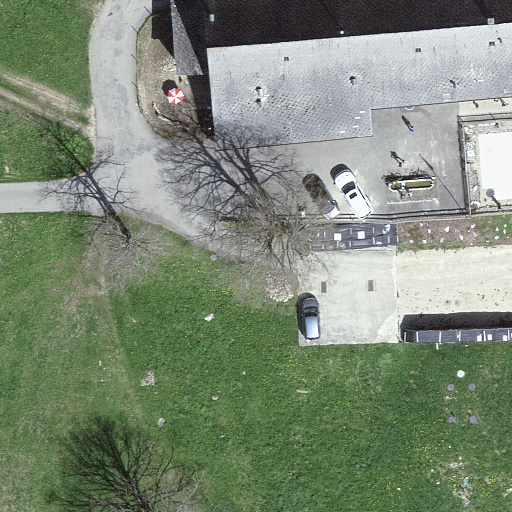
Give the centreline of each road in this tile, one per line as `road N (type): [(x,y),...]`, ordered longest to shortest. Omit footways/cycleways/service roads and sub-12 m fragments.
road 1 (track): [(120,131),(145,189),(266,250),(439,269),(511,261)]
road 2 (unclassified): [(145,189),(0,196)]
road 3 (track): [(124,0),(116,39),(120,131)]
road 4 (track): [(0,80),(120,131)]
